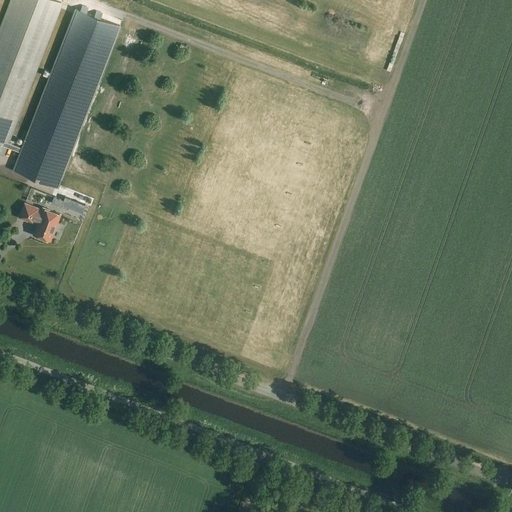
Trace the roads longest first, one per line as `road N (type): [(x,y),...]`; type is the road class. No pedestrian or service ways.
road 1 (unclassified): [(511,484),(0,288)]
road 2 (unclassified): [(411,511),(0,353)]
road 3 (track): [(283,397),(423,0)]
road 4 (track): [(381,118),(79,0)]
